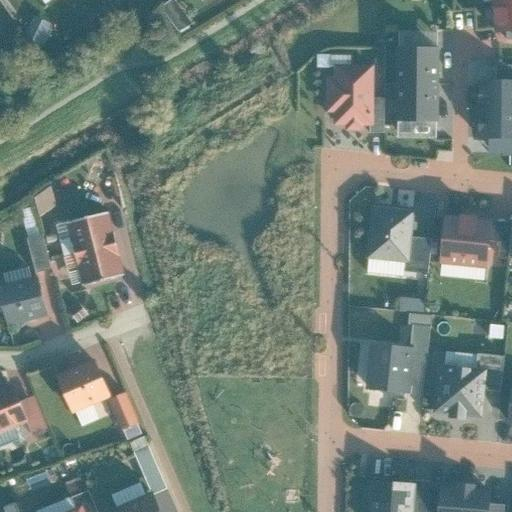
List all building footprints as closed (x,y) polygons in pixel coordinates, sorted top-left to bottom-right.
[(195,23),(179,0),(178,0),(166,9),(182,32),(195,23)] [(511,0),(495,2),(498,33),(511,31),(511,0)] [(35,18),(26,37),(44,46),(54,28),(35,18)] [(400,48),(439,48),(439,31),(400,31),(400,48)] [(400,48),(399,48),(399,85),(441,85),(441,48),(439,48),(400,48)] [(374,64),(335,63),(334,124),(373,125),(374,64)] [(511,65),(498,65),(498,83),(484,83),(483,137),(491,137),(491,155),(511,155),(511,65)] [(441,85),(399,85),(399,122),(438,122),(441,122),(441,85)] [(438,139),(438,122),(399,122),(399,139),(438,139)] [(105,189),(110,170),(96,166),(91,185),(105,189)] [(375,210),(371,257),(407,260),(406,270),(429,272),(432,239),(410,237),(412,214),(375,210)] [(489,217),(446,215),(442,265),(488,268),(489,245),(511,246),(511,223),(489,222),(489,217)] [(79,258),(119,249),(111,216),(71,225),(79,258)] [(55,271),(46,236),(31,240),(40,275),(55,271)] [(87,289),(126,280),(119,249),(79,258),(87,289)] [(70,274),(67,263),(57,266),(59,277),(70,274)] [(31,267),(4,271),(6,279),(33,276),(31,267)] [(10,324),(47,314),(38,281),(1,291),(10,324)] [(424,311),(425,301),(402,298),(401,308),(424,311)] [(412,349),(373,346),(370,389),(410,392),(412,358),(423,359),(426,328),(414,327),(412,349)] [(478,372),(444,370),(442,414),(483,416),(485,386),(501,387),(503,356),(479,355),(478,372)] [(111,395),(97,363),(61,379),(75,411),(111,395)] [(0,429),(28,419),(17,387),(0,392),(0,429)] [(140,422),(128,391),(112,398),(124,428),(140,422)] [(45,438),(26,444),(32,464),(52,458),(45,438)] [(168,489),(147,438),(132,444),(154,495),(168,489)] [(429,511),(431,479),(371,476),(369,511),(429,511)] [(443,487),(441,511),(504,511),(505,503),(492,502),(493,490),(443,487)] [(112,511),(155,511),(149,496),(112,511)]
